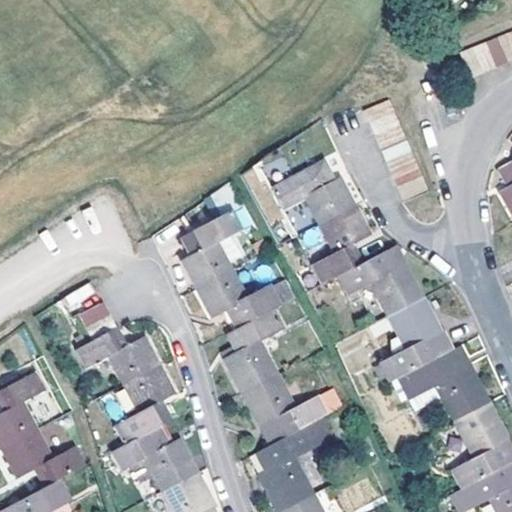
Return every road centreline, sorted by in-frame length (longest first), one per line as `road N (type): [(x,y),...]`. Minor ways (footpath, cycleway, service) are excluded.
road 1 (residential): [(238,511),(189,353),(151,275)]
road 2 (residential): [(346,126),(404,238),(476,280)]
road 3 (residential): [(476,280),(461,173),(472,143),(511,102)]
road 4 (unknown): [(151,275),(107,259),(85,262),(0,309)]
